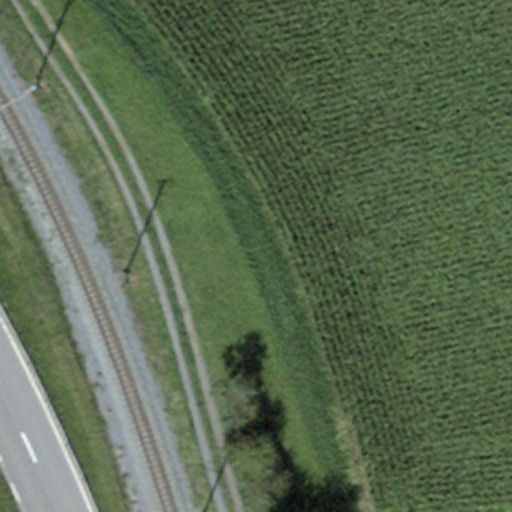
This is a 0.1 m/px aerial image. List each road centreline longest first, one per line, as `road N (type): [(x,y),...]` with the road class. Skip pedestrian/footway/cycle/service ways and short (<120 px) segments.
road 1 (track): [(232,511),(147,218),(91,104),(19,0)]
road 2 (primary): [(0,390),(54,511)]
